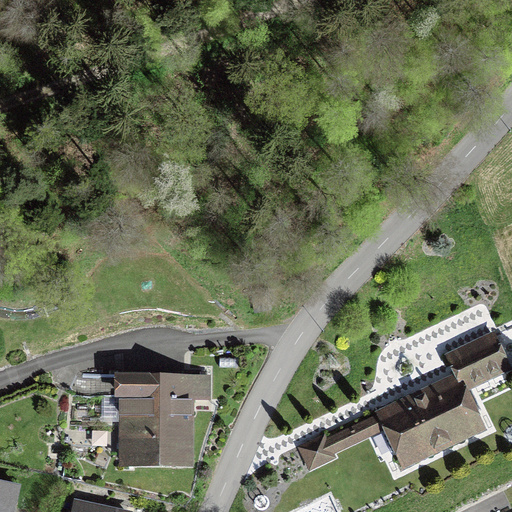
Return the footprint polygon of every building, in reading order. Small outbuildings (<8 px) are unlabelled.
[(253,314),(268,310),(264,290),(249,294),(253,314)] [(325,434),(297,448),(309,472),(336,459),(334,455),(383,432),(401,470),(486,430),(468,392),(511,370),(511,369),(494,331),(443,355),(453,375),(374,412),(375,415),(327,438),(325,434)] [(211,402),(211,376),(114,376),(114,396),(101,396),(101,423),(118,423),(118,469),(194,469),(194,402),(211,402)] [(92,448),(108,448),(108,431),(92,430),(92,448)] [(16,511),(22,487),(0,481),(0,511),(16,511)] [(125,511),(75,501),(72,511),(125,511)]
